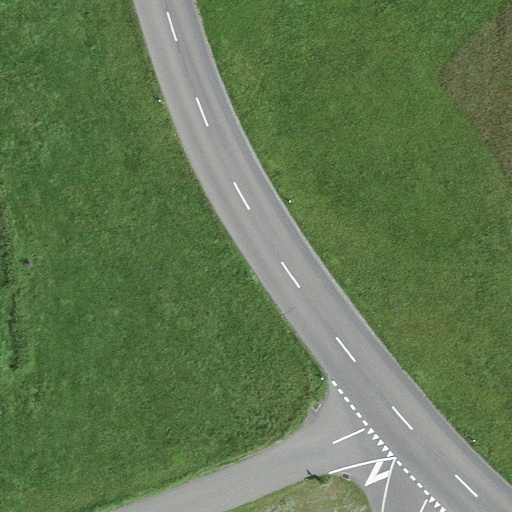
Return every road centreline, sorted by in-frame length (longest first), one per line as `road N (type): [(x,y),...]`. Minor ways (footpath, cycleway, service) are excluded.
road 1 (tertiary): [(165,0),(214,144),(286,271),(393,409)]
road 2 (unclassified): [(393,409),(371,428),(170,511)]
